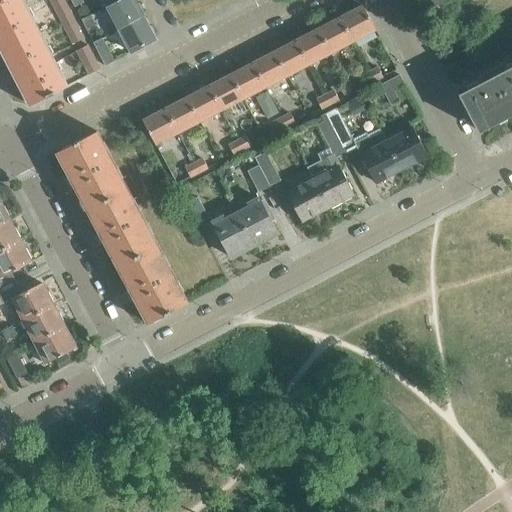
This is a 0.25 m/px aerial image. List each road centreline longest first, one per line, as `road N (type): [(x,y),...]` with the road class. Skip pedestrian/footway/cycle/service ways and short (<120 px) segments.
road 1 (residential): [(121,364),(476,180)]
road 2 (residential): [(121,364),(24,171),(4,149)]
road 3 (residential): [(476,180),(383,0)]
road 4 (residential): [(4,149),(180,56)]
road 5 (residential): [(0,427),(121,364)]
road 6 (residential): [(180,56),(289,0)]
